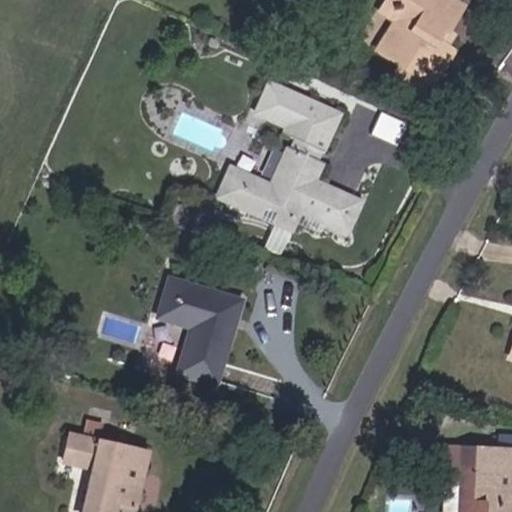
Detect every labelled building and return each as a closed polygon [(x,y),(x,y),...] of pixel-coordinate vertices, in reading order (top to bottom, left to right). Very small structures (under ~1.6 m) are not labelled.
[(451,83),(439,75),(448,61),(452,63),(466,41),(407,2),(382,39),(400,50),(382,78),(404,94),(396,107),(423,124),(430,115),(436,117),(456,87),(451,83)] [(439,75),(451,83),(460,69),(452,63),(448,61),(439,75)] [(345,131),(274,95),(258,125),(289,141),(285,148),(304,157),(299,167),(289,162),(271,199),(231,179),(216,208),(257,228),(262,217),(279,226),(295,234),(300,223),(324,235),(322,238),(345,250),(361,218),(314,194),(323,177),(316,174),(322,161),(329,164),(345,131)] [(289,245),(295,234),(279,226),(273,237),(289,245)] [(185,390),(224,401),(252,315),(177,292),(165,331),(181,336),(200,343),(187,385),(185,390)] [(169,379),(187,385),(200,343),(181,336),(169,379)] [(511,511),(511,440),(486,441),(486,449),(451,451),(453,511),(452,511),(511,511)] [(87,511),(135,511),(150,464),(76,443),(69,467),(97,476),(94,488),(87,511)] [(66,479),(94,488),(97,476),(69,467),(66,479)]
